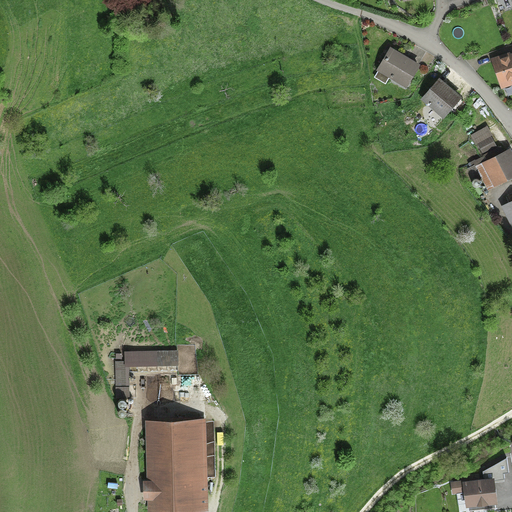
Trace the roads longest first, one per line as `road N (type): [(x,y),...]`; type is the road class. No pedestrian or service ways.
road 1 (track): [(362,511),(400,474),(511,413)]
road 2 (track): [(481,431),(485,314),(457,261)]
road 3 (unclassified): [(319,0),(399,28),(448,58)]
